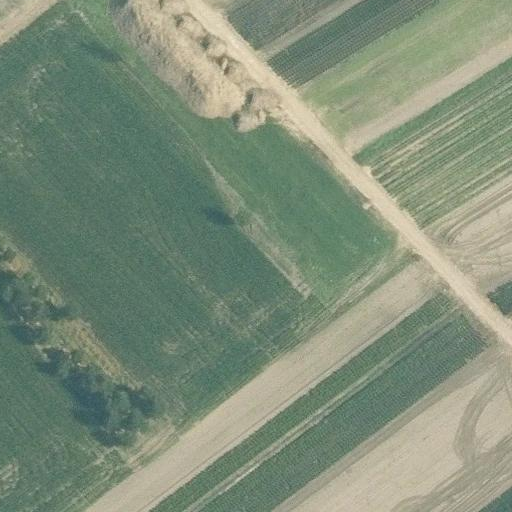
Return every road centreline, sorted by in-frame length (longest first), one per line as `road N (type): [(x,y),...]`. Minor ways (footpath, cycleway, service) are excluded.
road 1 (track): [(511,340),(188,0)]
road 2 (track): [(77,511),(425,248)]
